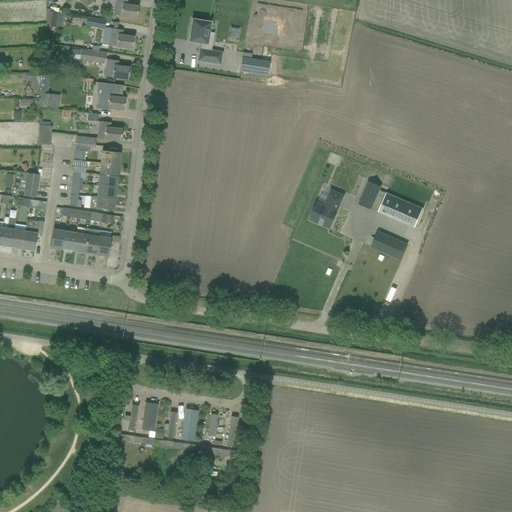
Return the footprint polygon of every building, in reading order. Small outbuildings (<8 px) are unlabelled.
[(116,0),(114,15),(136,19),(138,7),(126,5),(126,0),(116,0)] [(48,30),(53,31),(54,27),(61,28),(64,14),(48,12),(46,26),(48,26),(48,30)] [(85,27),(104,30),(105,22),(87,19),(85,27)] [(198,61),(220,64),(222,53),(210,51),(210,49),(211,49),(212,41),(209,41),(211,33),(208,33),(210,23),(192,20),(191,27),(190,27),(189,34),(190,35),(189,42),(201,43),(200,49),(199,49),(198,61)] [(110,46),(132,49),(134,37),(121,36),(122,30),(112,29),(110,46)] [(230,29),(229,40),(238,42),(239,30),(230,29)] [(69,50),(68,59),(80,60),(79,65),(85,66),(86,62),(92,63),(103,65),(104,59),(105,59),(106,53),(98,52),(92,51),(83,50),(81,50),(81,51),(69,50)] [(242,57),(239,72),(240,72),(267,76),(270,62),(242,57)] [(105,77),(128,80),(129,68),(117,66),(118,61),(107,60),(105,77)] [(97,93),(95,109),(107,110),(107,109),(114,110),(124,111),(125,99),(121,98),(123,86),(97,83),(96,93),(97,93)] [(40,107),(49,108),(51,95),(42,93),(42,94),(40,107)] [(98,139),(121,141),(122,129),(109,128),(110,123),(100,122),(98,139)] [(38,133),(51,134),(52,127),(42,126),(39,125),(38,133)] [(76,137),(75,144),(90,145),(95,146),(96,138),(76,137)] [(74,160),(84,161),(84,152),(89,152),(90,145),(75,144),(74,160)] [(101,163),(118,165),(119,153),(102,152),(101,163)] [(72,171),(85,173),(86,162),(83,162),(84,161),(74,160),(72,171)] [(100,175),(117,176),(118,165),(101,163),(100,175)] [(71,183),(81,184),(82,179),(85,179),(85,173),(72,171),(71,183)] [(23,196),(35,198),(39,176),(38,176),(38,175),(26,174),(23,196)] [(98,186),(116,188),(117,176),(100,175),(98,186)] [(359,204),(371,209),(380,187),(369,182),(359,204)] [(70,195),(78,196),(78,191),(80,191),(81,184),(71,183),(70,195)] [(97,198),(115,199),(116,188),(98,186),(97,198)] [(379,190),(376,196),(384,199),(386,194),(379,190)] [(317,203),(310,220),(330,228),(337,212),(336,212),(343,196),(331,191),(324,206),(317,203)] [(423,210),(386,194),(378,212),(415,228),(423,210)] [(77,201),(78,196),(70,195),(69,206),(80,207),(81,201),(77,201)] [(0,202),(0,203),(12,205),(13,197),(1,196),(0,202)] [(96,209),(113,211),(115,199),(97,198),(90,197),(89,209),(96,209)] [(67,217),(78,219),(79,211),(68,209),(67,217)] [(78,219),(89,220),(90,219),(91,212),(79,211),(78,219)] [(101,223),(112,224),(113,216),(107,215),(102,214),(101,223)] [(0,241),(0,245),(11,247),(13,230),(15,220),(9,219),(8,229),(2,229),(0,241)] [(25,233),(22,249),(34,251),(37,234),(41,235),(43,222),(39,221),(38,222),(26,220),(25,232),(25,233)] [(76,234),(73,251),(84,253),(86,244),(87,236),(87,235),(88,229),(85,228),(84,235),(83,235),(76,234)] [(86,244),(84,253),(96,254),(98,237),(99,232),(100,231),(89,229),(88,229),(87,235),(87,236),(86,244)] [(11,247),(22,249),(25,232),(13,230),(11,247)] [(64,232),(53,230),(50,247),(61,249),(64,232)] [(61,249),(73,251),(76,234),(64,232),(61,249)] [(401,260),(407,245),(378,232),(372,247),(401,260)] [(99,237),(96,254),(108,256),(110,242),(110,238),(99,237)] [(138,408),(131,407),(128,433),(134,434),(138,408)] [(156,412),(149,411),(147,432),(153,433),(156,412)] [(176,415),(169,414),(166,439),(172,440),(176,415)] [(198,417),(190,416),(187,443),(194,444),(198,417)] [(217,417),(210,416),(208,437),(214,438),(217,417)] [(237,419),(230,418),(226,448),(233,449),(237,419)] [(156,429),(154,438),(163,439),(164,430),(156,429)] [(120,469),(116,472),(120,478),(124,474),(120,469)]
